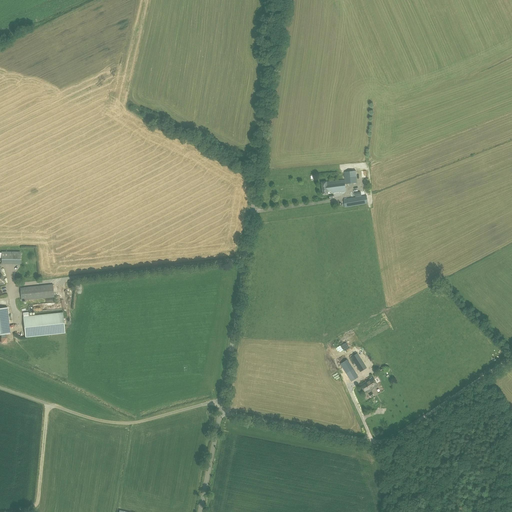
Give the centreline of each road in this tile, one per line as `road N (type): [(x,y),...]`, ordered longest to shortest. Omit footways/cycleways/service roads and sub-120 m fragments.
road 1 (unclassified): [(245,261),(281,0)]
road 2 (unclassified): [(221,404),(104,424),(0,390)]
road 3 (unclassified): [(72,280),(245,261)]
road 4 (track): [(511,358),(374,441)]
road 5 (track): [(374,441),(219,414)]
road 6 (unclassified): [(221,404),(245,261)]
